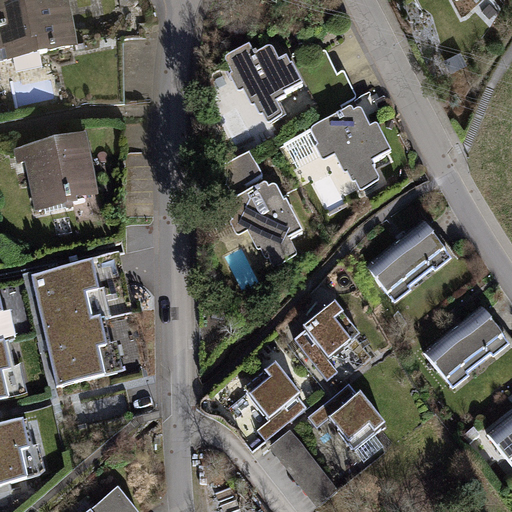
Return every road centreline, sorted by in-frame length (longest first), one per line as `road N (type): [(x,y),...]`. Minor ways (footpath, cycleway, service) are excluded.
road 1 (residential): [(182,0),(169,179),(185,511)]
road 2 (residential): [(357,0),(446,174),(511,277)]
